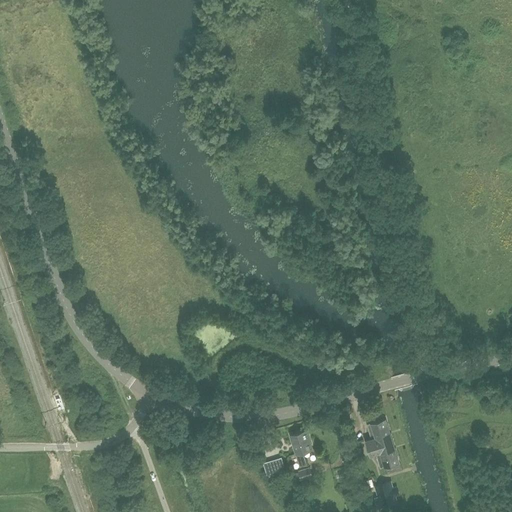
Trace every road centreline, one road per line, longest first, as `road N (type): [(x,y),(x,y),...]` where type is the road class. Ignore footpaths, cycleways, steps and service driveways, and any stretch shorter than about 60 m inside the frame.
road 1 (track): [(431,372),(348,0)]
road 2 (tertiary): [(149,393),(208,416),(269,418),(431,372),(511,360)]
road 3 (tertiary): [(149,393),(106,363),(77,328),(50,273),(0,122)]
road 4 (unclassified): [(149,393),(136,423),(110,442),(0,447)]
